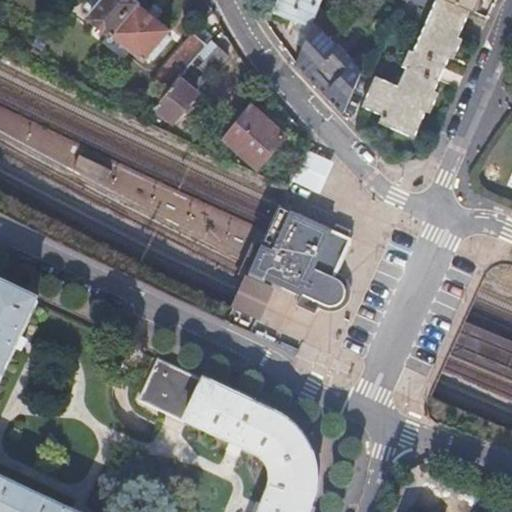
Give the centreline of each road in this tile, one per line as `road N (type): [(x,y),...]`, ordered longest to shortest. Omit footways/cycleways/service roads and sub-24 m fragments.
road 1 (residential): [(0,238),(380,420)]
road 2 (residential): [(441,211),(371,178),(254,52),(225,0)]
road 3 (unclassified): [(380,420),(375,391),(443,237),(441,211)]
road 4 (residential): [(511,11),(445,180),(441,211)]
road 5 (residential): [(380,420),(511,469)]
